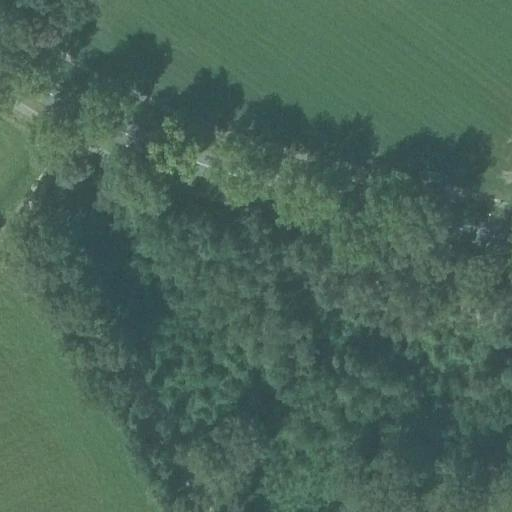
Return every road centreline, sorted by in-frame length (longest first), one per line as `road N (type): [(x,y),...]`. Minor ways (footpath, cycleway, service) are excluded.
road 1 (secondary): [(511,227),(132,123),(0,41)]
road 2 (track): [(93,74),(72,92),(21,217),(204,511)]
